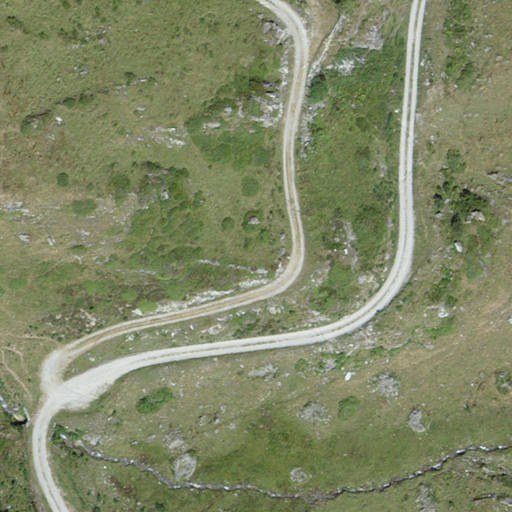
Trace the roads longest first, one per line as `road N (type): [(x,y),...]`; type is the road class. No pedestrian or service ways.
road 1 (track): [(420,0),(401,248),(385,291),(348,327),(136,363),(66,395),(45,427),(45,484),(61,511)]
road 2 (track): [(66,395),(50,370),(83,346),(267,291),(295,262),(297,62),(288,9),(274,0)]
